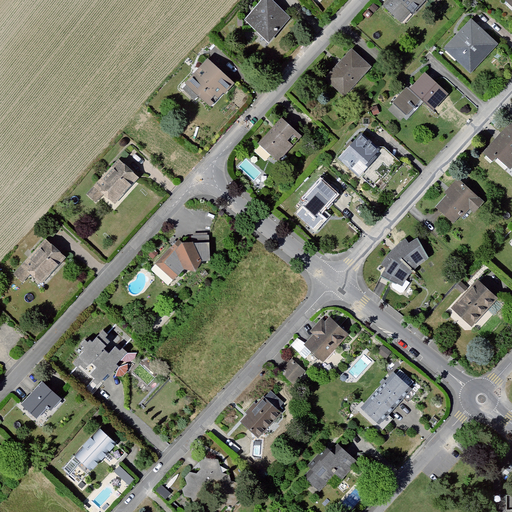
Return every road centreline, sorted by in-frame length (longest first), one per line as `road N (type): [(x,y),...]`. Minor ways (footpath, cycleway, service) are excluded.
road 1 (residential): [(122,511),(207,410),(333,281)]
road 2 (residential): [(0,392),(201,173)]
road 3 (residential): [(333,281),(511,81)]
road 4 (residential): [(201,173),(358,0)]
road 5 (residential): [(333,281),(470,389)]
road 6 (residential): [(201,173),(333,281)]
road 7 (residential): [(374,511),(468,407)]
